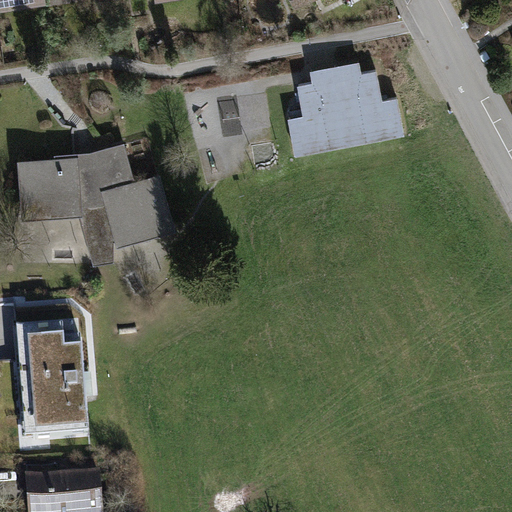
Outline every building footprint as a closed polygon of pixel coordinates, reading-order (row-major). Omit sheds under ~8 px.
[(382,100),(376,69),(298,84),(304,114),(289,117),(296,153),(404,132),(397,97),(382,100)] [(57,160),(21,162),(24,212),(73,208),(73,206),(97,204),(109,239),(121,235),(122,237),(172,224),(158,176),(133,183),(123,144),(104,148),(107,158),(92,163),(77,164),(76,154),(57,155),(57,160)] [(48,268),(72,268),(72,247),(48,248),(48,268)] [(62,328),(25,331),(33,438),(88,433),(80,338),(63,339),(62,328)] [(59,463),(27,465),(30,511),(101,511),(99,475),(60,478),(59,463)]
